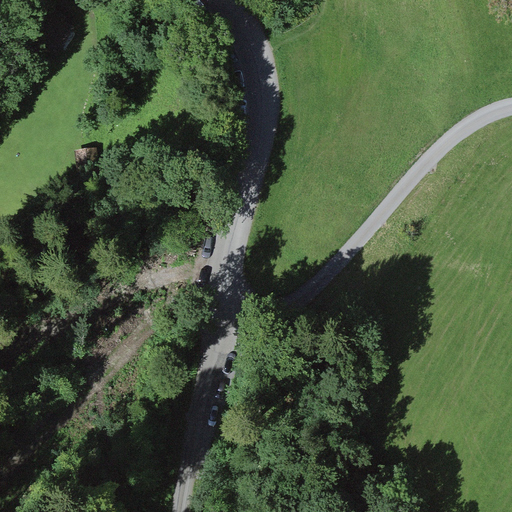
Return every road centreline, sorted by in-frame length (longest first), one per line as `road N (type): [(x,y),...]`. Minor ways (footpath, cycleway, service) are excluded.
road 1 (residential): [(181,511),(258,149),(252,46),(219,0)]
road 2 (track): [(511,117),(497,118),(432,162),(300,300),(271,317),(227,304)]
